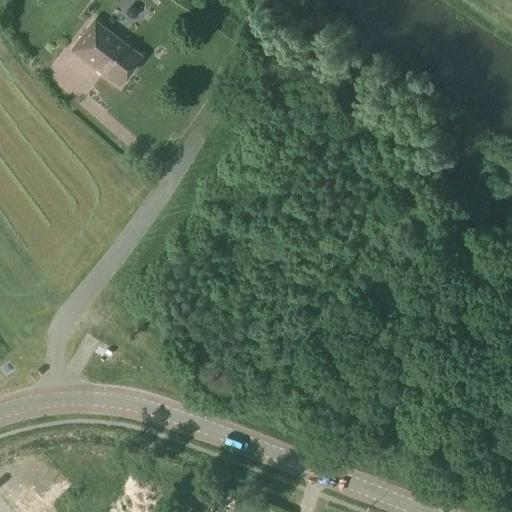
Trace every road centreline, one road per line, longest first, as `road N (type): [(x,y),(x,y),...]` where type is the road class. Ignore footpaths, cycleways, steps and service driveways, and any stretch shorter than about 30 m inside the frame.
road 1 (secondary): [(58,400),(107,400),(171,415),(422,511)]
road 2 (residential): [(58,400),(61,323),(196,139)]
